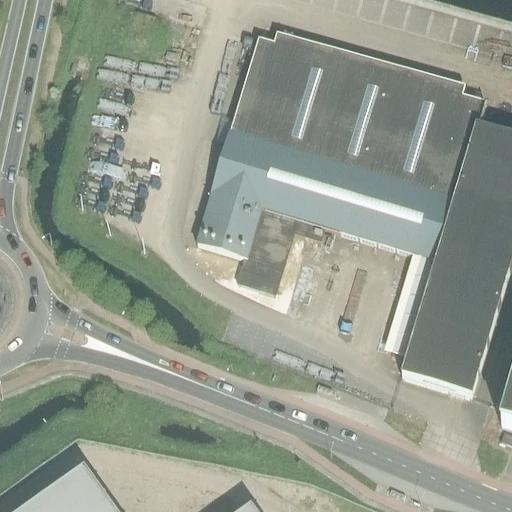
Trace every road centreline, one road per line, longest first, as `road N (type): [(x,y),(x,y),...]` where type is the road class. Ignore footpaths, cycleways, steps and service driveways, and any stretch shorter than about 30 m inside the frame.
road 1 (tertiary): [(511,510),(100,346)]
road 2 (primary): [(2,240),(44,0)]
